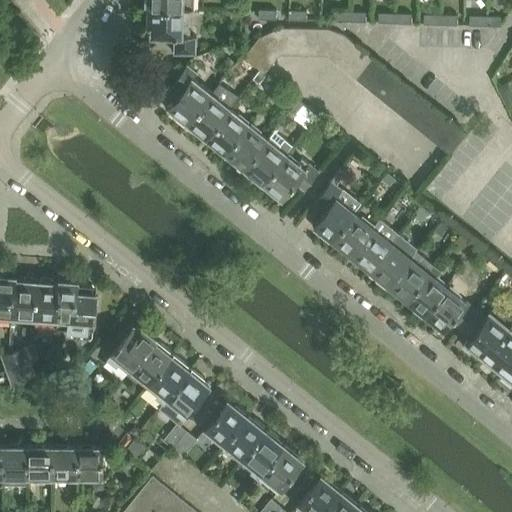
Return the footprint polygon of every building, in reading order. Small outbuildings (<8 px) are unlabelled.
[(193,0),(148,0),(148,8),(190,9),(190,8),(193,8),(193,0)] [(190,9),(148,8),(147,25),(151,25),(150,35),(166,35),(165,40),(174,40),(174,52),(194,53),(196,51),(196,35),(189,35),(190,9)] [(259,8),(258,18),(276,19),(277,9),(259,8)] [(289,9),(288,19),(306,20),(307,10),(289,9)] [(349,21),(349,11),(333,11),(332,20),(349,21)] [(366,21),(366,11),(349,11),(349,21),(366,21)] [(395,22),(395,12),(378,12),(378,22),(395,22)] [(412,23),(412,13),(395,12),(395,22),(412,23)] [(441,24),(441,14),(424,13),(424,23),(441,24)] [(457,24),(458,14),(441,14),(441,24),(457,24)] [(485,25),(485,15),(470,15),(469,24),(485,25)] [(501,25),(501,16),(485,15),(485,25),(501,25)] [(291,54),(292,28),(280,27),(259,37),(280,54),(291,54)] [(304,28),(292,28),(291,54),(304,54),(304,28)] [(316,28),(304,28),(304,54),(316,54),(316,28)] [(328,28),(316,28),(316,54),(328,55),(328,28)] [(344,34),(328,28),(328,55),(337,62),(354,42),(344,34)] [(280,54),(259,37),(251,47),(272,63),(280,54)] [(354,42),(337,62),(347,70),(363,50),(354,42)] [(272,63),(251,47),(244,56),(254,64),(261,70),(264,73),(272,63)] [(363,50),(347,70),(356,77),(372,57),(363,50)] [(372,57),(356,77),(365,85),(382,65),(372,57)] [(186,120),(187,121),(211,91),(193,77),(197,73),(187,65),(172,82),(182,90),(169,106),(178,113),(176,115),(185,122),(186,120)] [(382,65),(365,85),(375,93),(391,72),(382,65)] [(266,74),(264,73),(261,70),(254,78),(259,83),(266,74)] [(391,72),(375,93),(384,100),(400,80),(391,72)] [(400,80),(384,100),(394,108),(410,87),(400,80)] [(511,92),(508,84),(498,89),(507,107),(511,104),(511,92)] [(410,87),(394,108),(403,115),(419,95),(410,87)] [(211,91),(187,121),(196,129),(195,130),(204,137),(205,136),(207,137),(230,107),(211,91)] [(291,109),(298,100),(292,95),(284,104),(291,109)] [(419,95),(403,115),(412,123),(428,102),(419,95)] [(298,114),(305,105),(298,100),(291,109),(298,114)] [(428,102),(412,123),(421,130),(438,110),(428,102)] [(230,107),(207,137),(215,144),(214,145),(222,152),(224,151),(225,152),(249,122),(230,107)] [(438,110),(421,130),(431,138),(447,117),(438,110)] [(447,117),(431,138),(440,145),(456,125),(447,117)] [(249,122),(225,152),(227,153),(225,155),(234,162),(235,160),(244,167),(268,138),(249,122)] [(456,125),(440,145),(449,153),(466,133),(456,125)] [(262,182),(286,152),(293,145),(284,138),(278,146),(268,138),(244,167),(245,168),(244,170),(253,177),(254,175),(262,182)] [(304,189),(318,171),(302,157),(298,162),(286,152),(262,182),(264,183),(263,185),(271,192),(273,190),(282,197),(295,181),(304,189)] [(395,178),(387,171),(378,183),(386,189),(395,178)] [(314,223),(333,239),(354,212),(336,198),(342,190),(331,181),(317,199),(327,207),(314,223)] [(421,221),(429,211),(422,205),(413,215),(421,221)] [(354,212),(333,239),(351,254),(372,227),(354,212)] [(380,218),(372,227),(351,254),(370,269),(399,233),(380,218)] [(442,219),(434,229),(441,235),(449,225),(442,219)] [(471,239),(462,232),(456,240),(464,247),(471,239)] [(389,284),(416,250),(418,248),(399,233),(370,269),(389,284)] [(407,299),(435,265),(416,250),(389,284),(407,299)] [(426,314),(447,287),(436,278),(442,271),(435,265),(407,299),(426,314)] [(0,316),(12,318),(13,304),(10,300),(11,292),(14,289),(15,279),(15,276),(0,274),(0,316)] [(20,279),(15,279),(14,289),(11,292),(10,300),(13,304),(12,318),(35,319),(38,277),(23,276),(20,279)] [(53,278),(38,277),(35,319),(57,321),(58,307),(61,304),(62,296),(59,293),(60,282),(55,282),(53,278)] [(61,279),(60,282),(59,293),(62,296),(61,304),(58,307),(57,321),(57,327),(93,330),(96,289),(93,285),(85,284),(81,288),(77,288),(77,280),(61,279)] [(447,287),(426,314),(445,329),(451,321),(460,329),(476,310),(447,287)] [(485,357),(511,323),(511,321),(504,315),(501,319),(491,311),(485,318),(476,310),(460,329),(470,337),(464,344),(477,355),(479,352),(485,357)] [(110,355),(130,370),(138,360),(137,359),(143,350),(145,351),(154,340),(156,338),(143,327),(140,329),(131,322),(121,336),(123,338),(110,355)] [(502,375),(511,361),(511,323),(485,357),(491,361),(489,364),(502,375)] [(158,343),(154,340),(145,351),(143,350),(137,359),(138,360),(130,370),(148,385),(174,352),(162,343),(158,343)] [(33,344),(25,347),(30,362),(40,358),(35,343),(33,344)] [(30,362),(25,347),(2,355),(8,370),(30,362)] [(174,352),(148,385),(165,399),(174,388),(176,389),(182,382),(180,380),(189,369),(186,366),(185,361),(174,352)] [(511,361),(502,375),(511,382),(511,361)] [(35,376),(30,362),(8,370),(13,384),(35,376)] [(192,366),(189,369),(180,380),(182,382),(176,389),(174,388),(165,399),(178,409),(173,415),(180,421),(209,384),(203,379),(205,377),(192,366)] [(203,430),(223,446),(232,435),(230,433),(237,425),(239,426),(248,415),(250,413),(236,402),(234,404),(228,399),(203,430)] [(251,418),(248,415),(239,426),(237,425),(230,433),(232,435),(223,446),(241,460),(268,427),(256,417),(251,418)] [(117,424),(112,430),(114,435),(116,437),(123,429),(117,424)] [(165,439),(174,447),(187,432),(177,424),(165,439)] [(268,427),(241,460),(259,474),(267,463),(269,465),(276,457),(274,455),(283,444),(280,441),(279,436),(268,427)] [(127,432),(119,443),(125,448),(133,437),(127,432)] [(187,432),(174,447),(183,455),(196,439),(187,432)] [(133,437),(125,448),(136,458),(145,447),(133,437)] [(285,441),(283,444),(274,455),(276,457),(269,465),(267,463),(259,474),(278,490),(303,460),(297,455),(299,452),(285,441)] [(27,444),(1,444),(1,476),(27,477),(27,444)] [(53,444),(27,444),(27,477),(53,477),(53,444)] [(79,444),(53,444),(53,477),(79,477),(79,444)] [(104,444),(79,444),(79,477),(104,477),(104,444)] [(297,505),(305,511),(323,511),(341,491),(341,490),(343,488),(330,477),(328,479),(321,474),(297,505)] [(153,475),(136,495),(146,503),(162,483),(153,475)] [(162,483),(146,503),(155,510),(171,490),(162,483)] [(171,490),(155,510),(156,511),(169,511),(181,498),(171,490)] [(345,493),(341,490),(341,491),(323,511),(353,511),(361,502),(350,493),(345,493)] [(122,511),(138,511),(146,503),(136,495),(122,511)] [(181,498),(169,511),(184,511),(190,505),(181,498)] [(260,511),(275,511),(280,506),(271,499),(260,511)] [(361,502),(353,511),(372,511),(361,502)] [(146,503),(138,511),(153,511),(155,510),(146,503)]
